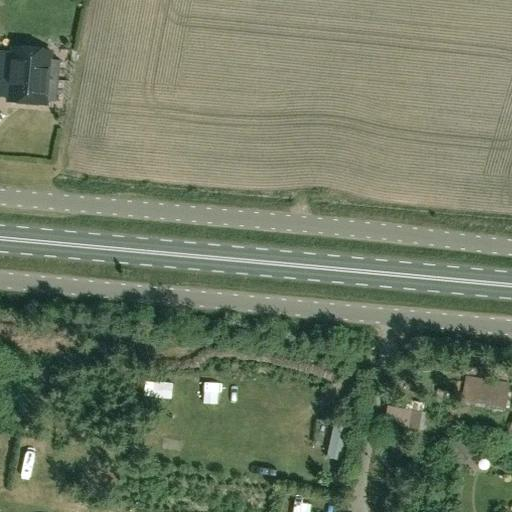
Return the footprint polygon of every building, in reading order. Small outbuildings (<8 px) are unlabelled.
[(51,58),(52,50),(14,46),(9,100),(47,103),(48,99),(57,100),(61,59),(51,58)] [(505,408),(509,383),(465,376),(462,402),(505,408)] [(145,397),(166,399),(168,380),(147,378),(145,397)] [(275,409),(293,410),(294,388),(275,388),(275,409)] [(387,406),(384,423),(421,431),(425,414),(387,406)] [(334,423),(326,458),(341,461),(348,426),(334,423)] [(170,430),(171,445),(188,444),(188,430),(170,430)] [(218,441),(218,457),(235,458),(235,442),(218,441)]
